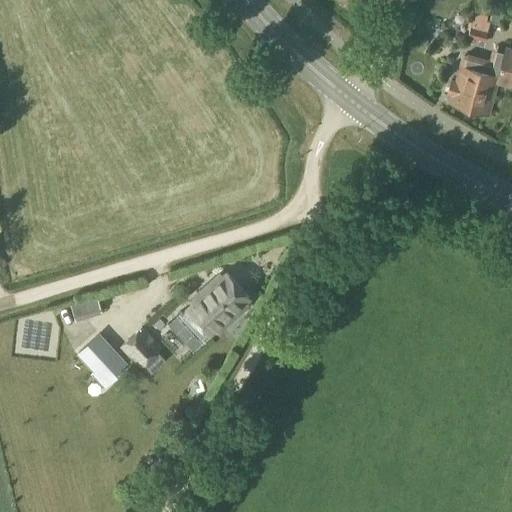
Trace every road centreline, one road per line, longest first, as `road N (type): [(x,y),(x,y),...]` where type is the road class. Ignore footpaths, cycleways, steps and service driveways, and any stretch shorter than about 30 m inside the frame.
road 1 (unclassified): [(0,306),(313,216),(313,150),(348,101)]
road 2 (track): [(313,216),(312,247),(171,511)]
road 3 (secondary): [(511,197),(436,160),(348,101)]
road 4 (secondary): [(348,101),(243,0)]
